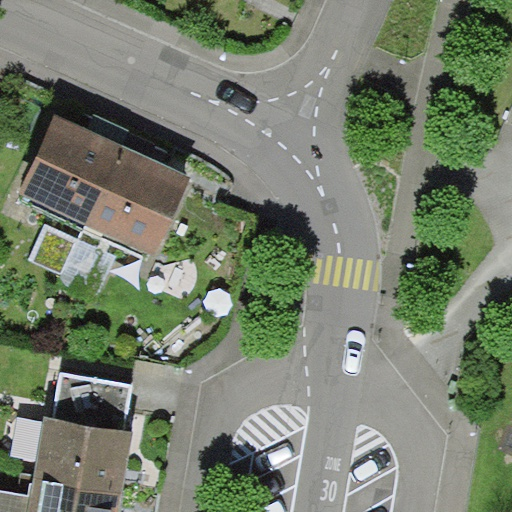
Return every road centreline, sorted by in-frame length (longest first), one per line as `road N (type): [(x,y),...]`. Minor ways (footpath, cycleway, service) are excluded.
road 1 (residential): [(309,511),(342,270),(339,217),(326,182),(293,139)]
road 2 (residential): [(0,10),(293,139)]
road 3 (residential): [(293,139),(359,0)]
